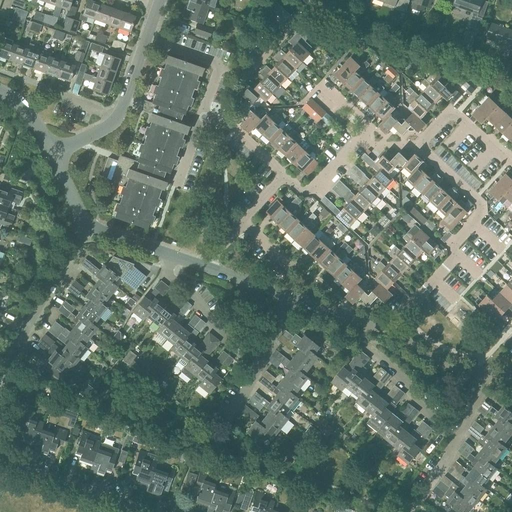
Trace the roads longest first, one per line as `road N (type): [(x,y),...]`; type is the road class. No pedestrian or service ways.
road 1 (residential): [(511,166),(452,113),(422,146),(481,201)]
road 2 (residential): [(285,175),(313,193),(370,136),(320,81)]
road 3 (residential): [(152,511),(0,458)]
road 4 (residential): [(387,330),(443,267),(481,201)]
road 5 (residential): [(293,296),(228,414)]
road 6 (residential): [(456,437),(362,341)]
road 7 (residential): [(168,254),(168,275),(239,360)]
road 8 (residential): [(25,333),(91,225)]
road 9 (residential): [(117,116),(0,71)]
